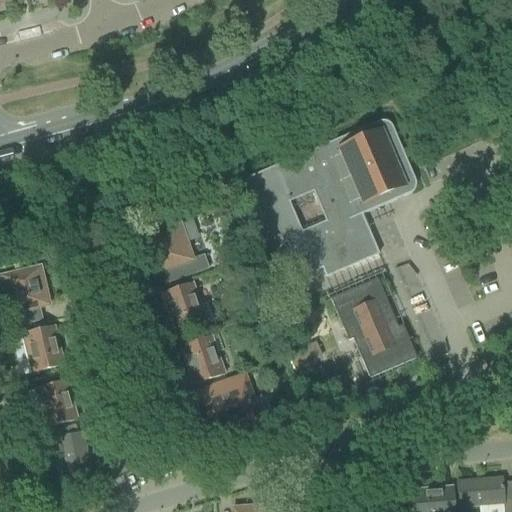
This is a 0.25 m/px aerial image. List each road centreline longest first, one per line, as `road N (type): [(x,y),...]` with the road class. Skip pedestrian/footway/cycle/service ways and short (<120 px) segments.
road 1 (residential): [(196,489),(121,270),(69,287),(127,510)]
road 2 (secondary): [(0,150),(188,90),(347,0)]
road 3 (residential): [(331,444),(511,370)]
road 4 (residential): [(331,444),(358,470),(511,452)]
